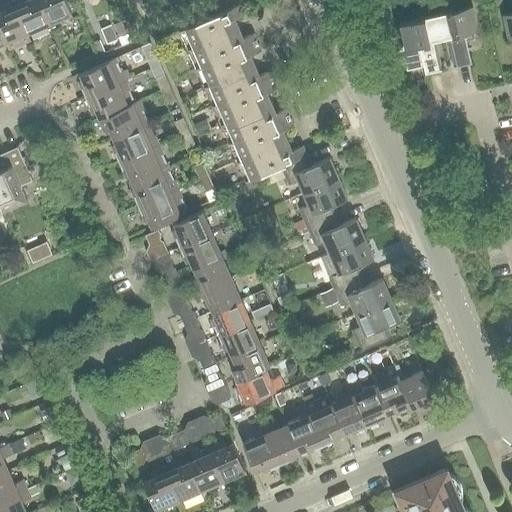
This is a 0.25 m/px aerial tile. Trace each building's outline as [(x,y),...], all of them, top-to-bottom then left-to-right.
[(14,0),(13,1),(27,34),(49,24),(38,0),(14,0)] [(38,0),(49,24),(72,14),(66,0),(38,0)] [(0,30),(5,43),(9,50),(30,41),(27,34),(13,1),(0,6),(0,30)] [(179,31),(196,69),(258,42),(257,39),(256,40),(254,34),(239,40),(230,20),(245,13),(241,4),(179,31)] [(473,7),(436,15),(442,40),(448,39),(450,47),(452,47),(455,59),(453,60),(454,68),(471,64),(465,35),(478,32),(473,7)] [(148,15),(152,26),(161,23),(156,12),(148,15)] [(384,24),(381,12),(370,15),(373,27),(384,24)] [(511,13),(503,16),(508,40),(511,39),(511,13)] [(435,41),(442,40),(436,15),(399,24),(405,48),(397,55),(408,68),(423,64),(425,75),(442,71),(440,62),(438,63),(435,50),(437,50),(435,41)] [(120,37),(126,34),(121,22),(114,25),(120,37)] [(101,29),(107,44),(117,40),(110,26),(101,29)] [(196,69),(212,106),(274,79),(273,76),(272,77),(270,71),(255,78),(246,57),(261,51),(258,45),(259,45),(258,42),(196,69)] [(150,43),(141,47),(147,60),(156,56),(150,43)] [(126,81),(116,58),(80,74),(82,80),(78,82),(85,98),(126,81)] [(161,92),(170,88),(164,75),(156,79),(161,92)] [(212,106),(228,144),(291,117),(289,114),(286,109),(271,115),(262,94),(277,88),(275,82),(274,79),(212,106)] [(97,113),(99,119),(135,103),(135,102),(126,81),(85,98),(92,115),(97,113)] [(170,88),(161,92),(167,105),(175,101),(170,88)] [(139,100),(135,102),(135,103),(99,119),(106,135),(111,133),(113,139),(149,123),(139,100)] [(292,119),(291,117),(228,144),(245,182),(281,166),(306,155),(302,146),(288,152),(279,132),(293,125),(291,120),(292,119)] [(174,123),(180,137),(189,132),(183,119),(174,123)] [(194,125),(198,133),(210,128),(206,120),(194,125)] [(111,146),(119,162),(159,145),(149,123),(113,139),(116,144),(111,146)] [(189,132),(180,137),(185,150),(195,146),(189,132)] [(168,167),(159,145),(119,162),(126,179),(130,177),(133,183),(168,167)] [(0,202),(4,211),(27,200),(21,186),(33,181),(18,147),(5,152),(7,156),(0,159),(0,202)] [(303,193),(339,178),(330,157),(311,166),(306,155),(281,166),(289,185),(298,181),(303,193)] [(194,167),(199,180),(209,176),(203,163),(194,167)] [(131,190),(138,206),(178,189),(168,167),(133,183),(135,188),(131,190)] [(209,176),(199,180),(205,193),(214,189),(209,176)] [(300,209),(308,227),(338,214),(333,204),(347,198),(339,178),(303,193),(309,205),(300,209)] [(178,189),(138,206),(145,223),(149,221),(152,227),(188,212),(178,189)] [(172,231),(179,247),(212,233),(202,211),(174,223),(177,229),(172,231)] [(324,242),(330,254),(365,238),(356,218),(342,224),(338,214),(308,227),(316,245),(324,242)] [(145,236),(149,245),(160,240),(161,236),(158,230),(145,236)] [(191,262),(193,268),(222,256),(212,233),(179,247),(186,264),(191,262)] [(326,269),(334,288),(364,275),(359,265),(374,259),(365,238),(330,254),(335,265),(326,269)] [(222,256),(193,268),(196,273),(191,275),(198,292),(231,278),(222,256)] [(165,280),(178,275),(175,268),(171,267),(161,271),(165,280)] [(181,281),(178,275),(165,280),(169,289),(179,285),(181,281)] [(351,302),(356,314),(391,299),(382,279),(368,285),(364,275),(334,288),(342,306),(351,302)] [(210,306),(212,312),(241,300),(231,278),(198,292),(206,308),(210,306)] [(337,301),(332,289),(321,295),(326,306),(337,301)] [(290,305),(285,295),(278,299),(282,309),(290,305)] [(386,325),(400,319),(391,299),(356,314),(361,326),(352,330),(360,349),(390,336),(386,325)] [(210,319),(218,336),(250,322),(241,300),(212,312),(215,317),(210,319)] [(184,324),(197,319),(194,312),(190,311),(180,315),(184,324)] [(200,325),(197,319),(184,324),(188,333),(198,329),(200,325)] [(229,350),(232,356),(260,344),(250,322),(218,336),(225,352),(229,350)] [(230,363),(237,380),(265,368),(266,369),(270,367),(260,344),(232,356),(234,361),(230,363)] [(203,368),(216,363),(213,356),(209,355),(199,359),(203,368)] [(395,416),(413,408),(400,380),(391,359),(381,363),(388,380),(375,385),(388,414),(393,411),(395,416)] [(412,375),(400,380),(413,408),(417,406),(419,410),(436,403),(418,361),(408,366),(412,375)] [(219,369),(216,363),(203,368),(207,377),(218,373),(219,369)] [(265,368),(237,380),(239,385),(235,387),(242,404),(284,386),(279,376),(271,380),(266,369),(265,368)] [(359,382),(349,386),(368,428),(384,420),(382,416),(388,414),(375,385),(363,391),(359,382)] [(351,435),(368,428),(349,386),(340,390),(344,399),(331,404),(344,433),(349,430),(351,435)] [(285,403),(281,393),(275,396),(280,406),(285,403)] [(306,405),(305,405),(324,447),(340,440),(338,435),(344,433),(331,404),(319,410),(312,394),(303,398),(306,405)] [(307,454),(324,447),(305,405),(296,409),(300,418),(287,424),(300,452),(305,450),(307,454)] [(51,407),(40,412),(45,422),(55,418),(51,407)] [(8,410),(0,413),(3,420),(11,417),(8,410)] [(220,415),(211,418),(216,430),(220,431),(226,429),(220,415)] [(271,420),(261,424),(280,466),(296,459),(294,455),(300,452),(287,424),(275,429),(271,420)] [(280,466),(261,424),(252,429),(256,437),(243,443),(255,472),(261,469),(263,473),(280,466)] [(185,430),(167,438),(171,449),(175,450),(188,445),(189,442),(185,430)] [(225,441),(208,448),(222,481),(245,471),(233,443),(226,445),(225,441)] [(0,474),(8,471),(3,458),(12,454),(7,444),(0,447),(0,474)] [(200,491),(222,481),(208,448),(192,455),(194,460),(188,462),(200,491)] [(145,461),(140,450),(132,453),(137,467),(145,464),(145,461)] [(71,454),(59,459),(65,471),(76,466),(71,454)] [(178,500),(200,491),(188,462),(182,465),(180,460),(164,467),(178,500)] [(77,467),(67,472),(71,480),(81,475),(77,467)] [(156,510),(178,500),(164,467),(148,474),(150,479),(143,482),(156,510)] [(466,511),(447,467),(394,490),(403,511),(466,511)] [(0,500),(27,489),(23,480),(14,483),(8,471),(0,474),(0,500)] [(31,498),(27,489),(0,500),(0,511),(26,511),(22,502),(31,498)]
